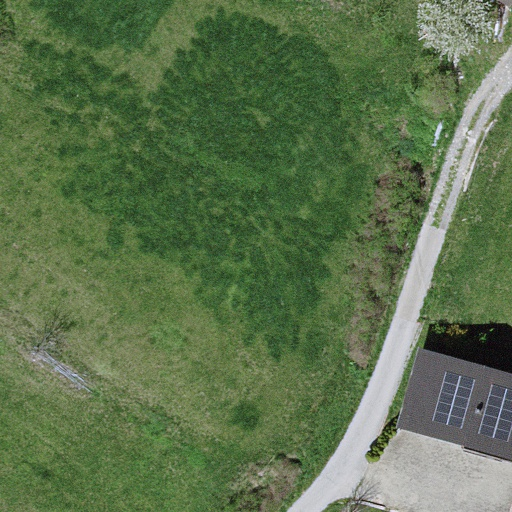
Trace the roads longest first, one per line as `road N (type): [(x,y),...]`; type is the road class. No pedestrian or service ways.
road 1 (track): [(388,345),(461,126),(511,39)]
road 2 (unclassified): [(304,511),(323,494),(388,345)]
